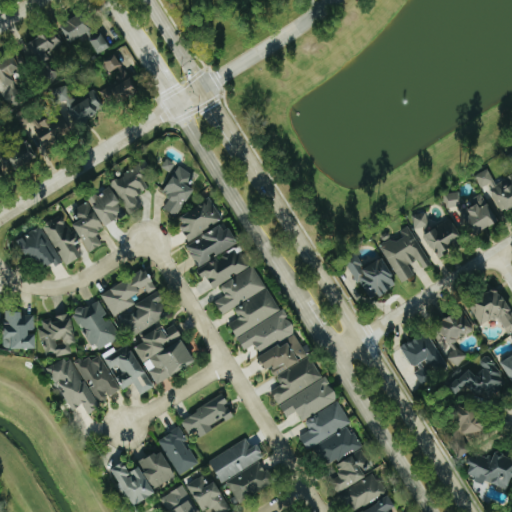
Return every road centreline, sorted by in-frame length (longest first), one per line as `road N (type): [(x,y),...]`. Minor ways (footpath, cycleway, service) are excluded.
road 1 (residential): [(322,511),(148,236),(59,286),(20,283),(0,270)]
road 2 (secondary): [(470,511),(244,152)]
road 3 (secondary): [(174,105),(303,306)]
road 4 (tertiary): [(0,215),(201,87)]
road 5 (residential): [(511,243),(332,356)]
road 6 (secondary): [(332,356),(428,511)]
road 7 (tertiary): [(201,87),(330,0)]
road 8 (residential): [(124,426),(226,361)]
